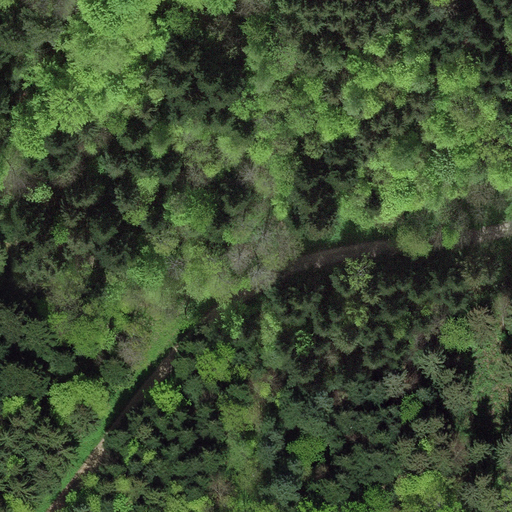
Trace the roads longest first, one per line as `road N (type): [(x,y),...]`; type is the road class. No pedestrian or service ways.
road 1 (track): [(511,226),(361,251),(246,282),(45,511)]
road 2 (track): [(269,0),(313,93),(361,251)]
